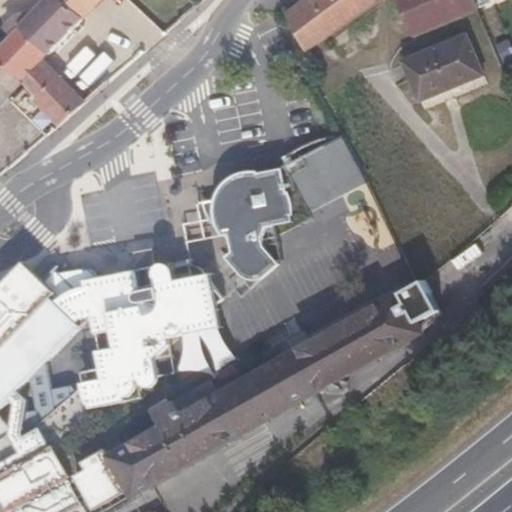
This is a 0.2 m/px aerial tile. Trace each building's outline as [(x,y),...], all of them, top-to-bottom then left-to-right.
[(33,99),(58,125),(85,102),(48,57),(104,0),(46,0),(38,9),(17,15),(9,25),(14,32),(0,47),(0,56),(24,79),(28,83),(39,93),(33,99)] [(182,20),(200,5),(195,0),(189,0),(175,12),(182,20)] [(295,0),(285,8),(307,46),(367,0),(295,0)] [(417,31),(476,4),(474,0),(402,0),(408,12),(417,31)] [(456,78),(488,64),(471,22),(409,50),(424,85),(453,73),(456,78)] [(0,56),(0,89),(6,96),(24,79),(0,56)] [(263,231),(266,222),(292,218),(294,200),(349,167),(331,137),(335,134),(332,128),(307,135),(294,142),(277,154),(272,163),(243,166),(238,168),(232,170),(220,184),(215,196),(214,205),(215,213),(215,216),(218,223),(222,231),(230,230),(231,246),(225,252),(236,268),(245,274),(255,275),(264,272),(278,259),(265,243),(263,238),(263,231)] [(158,382),(160,377),(158,356),(190,329),(222,325),(219,304),(225,298),(216,288),(212,271),(201,272),(191,263),(174,266),(171,263),(168,262),(157,263),(147,260),(145,273),(147,282),(142,283),(138,268),(96,275),(93,270),(86,267),(75,268),(68,276),(58,267),(44,281),(25,263),(0,287),(0,470),(6,481),(101,404),(128,398),(129,394),(137,388),(139,384),(140,378),(143,377),(145,382),(150,384),(154,384),(158,382)] [(132,496),(424,335),(401,296),(179,418),(173,404),(156,414),(163,427),(109,456),(132,496)] [(185,511),(189,510),(181,498),(157,511),(185,511)]
